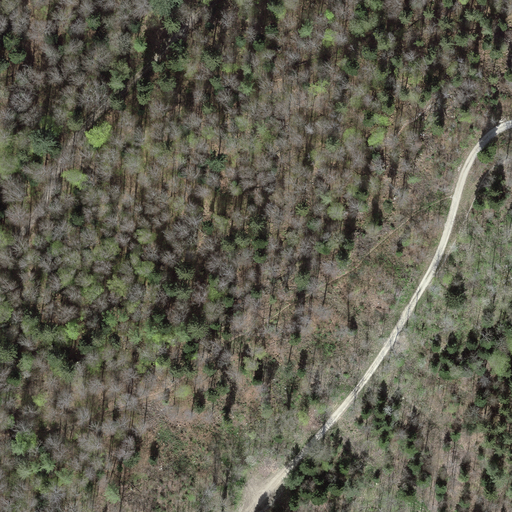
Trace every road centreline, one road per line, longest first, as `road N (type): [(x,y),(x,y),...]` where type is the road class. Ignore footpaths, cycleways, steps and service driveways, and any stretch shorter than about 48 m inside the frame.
road 1 (track): [(511,121),(466,155),(428,263),(387,339),(249,511)]
road 2 (track): [(0,251),(36,215),(66,146),(212,0)]
